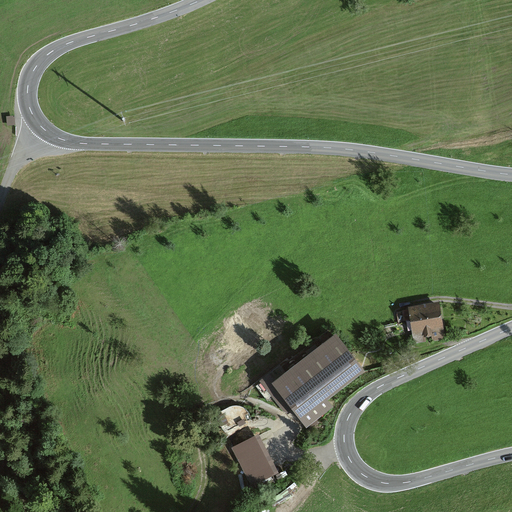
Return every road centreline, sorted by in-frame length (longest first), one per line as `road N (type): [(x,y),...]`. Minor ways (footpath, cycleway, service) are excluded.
road 1 (tertiary): [(511,174),(337,148),(76,143),(39,126)]
road 2 (tertiary): [(511,454),(386,483),(353,466),(343,439),(352,409),(369,392),(511,327)]
road 3 (tertiary): [(39,126),(27,86),(45,55),(201,0)]
